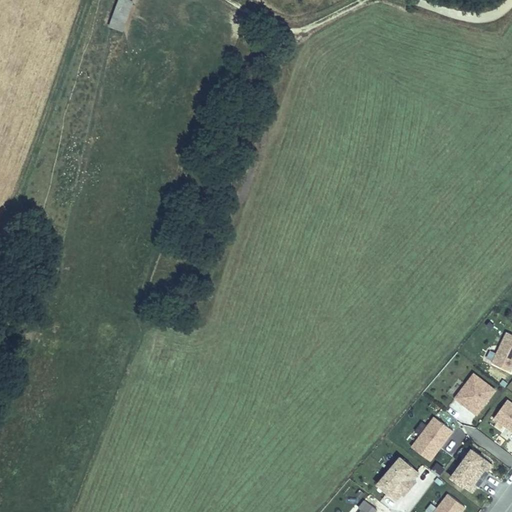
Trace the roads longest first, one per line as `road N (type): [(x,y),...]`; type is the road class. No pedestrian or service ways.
road 1 (track): [(374,0),(289,61),(197,324)]
road 2 (track): [(228,0),(294,30),(357,0)]
